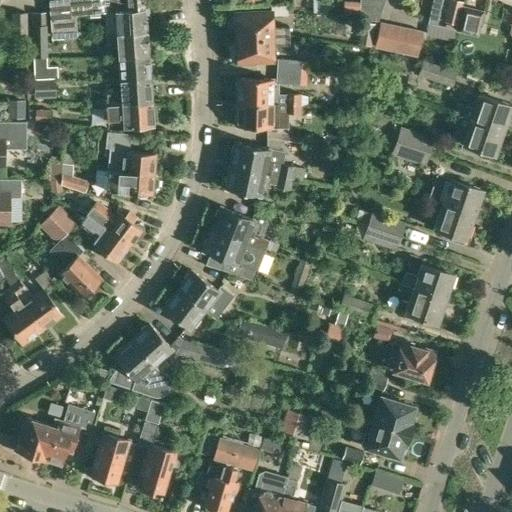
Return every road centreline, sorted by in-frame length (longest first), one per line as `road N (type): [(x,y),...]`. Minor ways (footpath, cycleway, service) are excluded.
road 1 (residential): [(14,386),(141,291),(181,227),(200,185),(205,144),(198,0)]
road 2 (residential): [(511,249),(430,511)]
